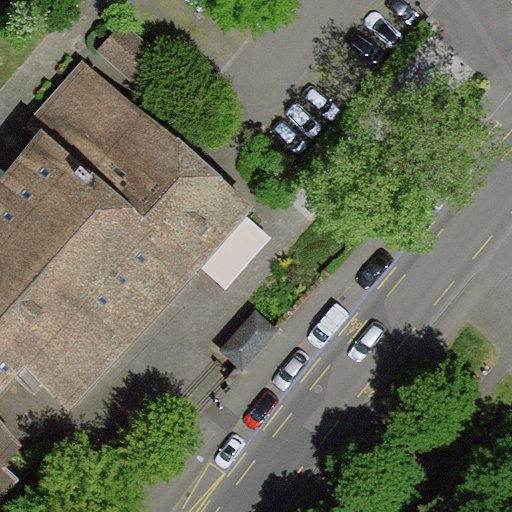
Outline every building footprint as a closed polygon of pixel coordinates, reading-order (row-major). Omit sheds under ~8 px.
[(158,56),(123,25),(100,50),(134,82),(158,56)] [(89,66),(32,130),(48,143),(0,202),(0,356),(7,348),(71,404),(107,364),(92,349),(179,253),(194,266),(249,203),(89,66)] [(0,192),(20,168),(0,152),(0,192)] [(258,315),(226,350),(245,368),(277,332),(258,315)] [(0,469),(19,448),(0,428),(0,469)]
